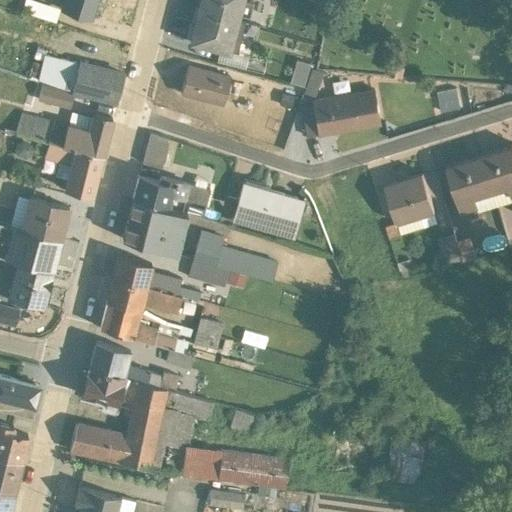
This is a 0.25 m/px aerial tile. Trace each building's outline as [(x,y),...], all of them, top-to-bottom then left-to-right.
[(91,18),(96,0),(60,0),(58,7),(33,0),(23,0),(20,11),(54,21),(58,9),(91,18)] [(197,0),(195,9),(237,19),(239,14),(247,16),(250,2),(243,0),(242,0),(197,0)] [(195,9),(186,43),(218,50),(215,60),(261,72),(264,61),(229,52),(232,42),(235,43),(241,20),(237,19),(195,9)] [(0,41),(0,58),(26,67),(31,52),(0,41)] [(45,54),(38,78),(72,91),(115,101),(121,74),(79,60),(78,62),(45,54)] [(301,86),(309,63),(295,59),(288,82),(301,86)] [(180,93),(222,103),(229,75),(186,65),(180,93)] [(322,71),(312,67),(304,92),(314,95),(322,71)] [(72,91),(42,83),(37,100),(68,108),(72,91)] [(305,136),(317,134),(380,123),(374,87),(373,86),(311,98),(312,106),(300,108),(305,136)] [(101,155),(111,118),(110,117),(90,111),(89,116),(71,111),(68,122),(66,121),(65,122),(54,119),(53,120),(21,112),(14,131),(37,138),(101,155)] [(148,133),(141,163),(161,165),(162,162),(171,164),(176,141),(167,139),(167,137),(148,133)] [(101,155),(37,138),(36,142),(45,145),(43,158),(57,163),(53,176),(64,178),(61,188),(90,196),(101,155)] [(511,144),(479,155),(494,205),(511,199),(511,196),(511,194),(511,144)] [(479,210),(494,205),(479,155),(445,165),(463,223),(481,217),(479,210)] [(435,211),(422,172),(384,184),(399,233),(437,221),(434,211),(435,211)] [(137,175),(131,198),(168,207),(171,195),(204,203),(208,187),(204,186),(206,179),(195,176),(193,183),(189,182),(189,181),(156,173),(155,177),(137,175)] [(268,186),(243,179),(238,198),(225,195),(220,214),(232,218),(231,220),(292,237),(303,200),(296,198),(268,190),(268,186)] [(67,205),(26,194),(26,197),(17,195),(9,225),(18,227),(58,238),(67,205)] [(131,198),(127,214),(121,238),(175,252),(181,228),(185,212),(168,207),(131,198)] [(58,238),(0,223),(0,255),(50,269),(58,238)] [(222,235),(200,229),(191,257),(270,279),(276,260),(220,243),(222,235)] [(444,262),(462,258),(454,232),(436,238),(444,262)] [(463,259),(477,256),(470,236),(457,240),(463,259)] [(111,277),(197,300),(200,291),(179,285),(181,278),(150,270),(152,263),(117,255),(111,277)] [(50,269),(4,257),(0,273),(0,293),(41,304),(50,269)] [(228,268),(191,257),(186,274),(223,285),(228,268)] [(111,277),(105,299),(141,308),(142,303),(175,312),(179,296),(111,277)] [(139,308),(105,299),(98,327),(184,351),(188,340),(155,330),(156,327),(136,321),(139,308)] [(19,309),(0,304),(0,322),(15,326),(19,309)] [(221,321),(198,316),(195,328),(218,335),(221,321)] [(218,335),(195,328),(192,341),(214,347),(218,335)] [(130,350),(94,342),(88,366),(173,389),(177,374),(162,369),(161,373),(128,362),(127,362),(130,350)] [(168,347),(164,361),(188,368),(192,355),(184,351),(168,347)] [(99,405),(115,409),(123,376),(88,366),(81,394),(100,400),(99,405)] [(0,409),(30,417),(38,385),(33,383),(0,374),(0,409)] [(217,479),(283,486),(287,456),(220,446),(188,443),(194,416),(205,418),(211,400),(123,376),(118,400),(123,402),(122,413),(126,414),(122,432),(74,422),(68,449),(119,460),(217,479)] [(234,407),(228,425),(250,431),(255,413),(234,407)] [(0,453),(20,459),(26,434),(10,430),(11,425),(0,422),(0,453)] [(392,477),(423,479),(427,435),(396,432),(392,477)] [(0,486),(12,490),(20,459),(0,453),(0,486)] [(115,511),(119,496),(77,485),(73,505),(77,507),(75,511),(115,511)] [(0,511),(6,511),(12,490),(0,486),(0,511)] [(206,487),(204,503),(241,507),(243,491),(206,487)]
